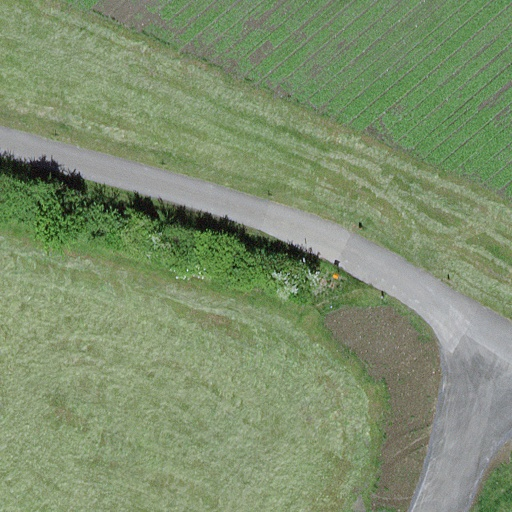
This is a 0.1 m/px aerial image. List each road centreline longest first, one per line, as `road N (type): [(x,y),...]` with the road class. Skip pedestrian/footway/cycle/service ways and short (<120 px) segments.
road 1 (track): [(0,143),(247,212),(360,258),(436,302),(504,369)]
road 2 (track): [(434,511),(463,437),(504,369)]
